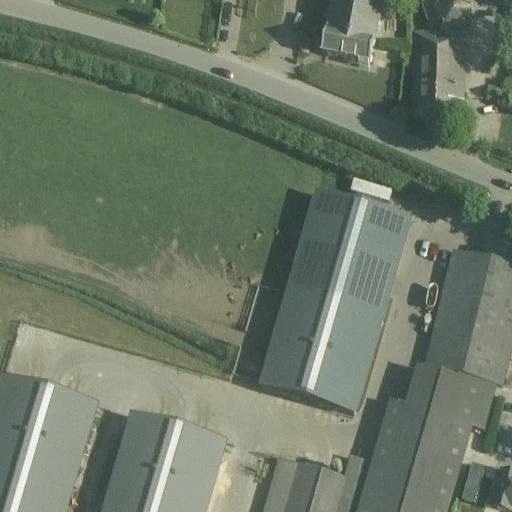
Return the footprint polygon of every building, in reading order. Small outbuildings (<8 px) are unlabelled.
[(332,0),(321,57),(369,67),(383,0),(332,0)] [(460,0),(451,0),(438,9),(443,32),(467,31),(474,10),(460,0)] [(436,35),(415,35),(413,117),(460,119),(461,106),(464,106),(465,57),(435,56),(436,35)] [(410,225),(318,198),(262,391),(355,418),(410,225)] [(504,391),(511,357),(511,268),(452,254),(424,372),(504,391)] [(264,288),(263,294),(286,300),(287,293),(264,288)] [(352,460),(347,482),(338,511),(448,511),(472,431),(484,435),(496,390),(460,381),(459,383),(417,371),(406,410),(390,406),(373,465),(352,460)] [(4,383),(0,397),(0,511),(66,511),(97,409),(4,383)] [(133,420),(106,511),(206,511),(225,447),(133,420)] [(338,511),(347,482),(278,462),(263,511),(338,511)] [(511,473),(502,471),(492,510),(499,511),(511,511),(511,510),(511,473)]
